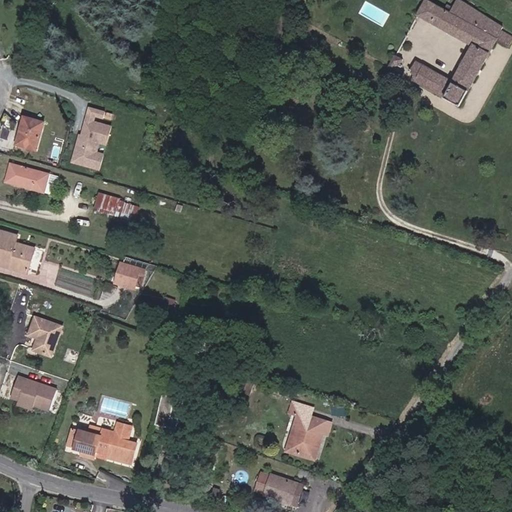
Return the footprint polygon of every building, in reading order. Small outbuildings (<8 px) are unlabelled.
[(450,16),(425,2),(416,18),(469,50),(450,82),(414,63),(408,73),(413,81),(459,107),(497,41),(507,46),(511,38),(492,27),(495,23),(457,3),(450,16)] [(404,59),(397,55),(389,67),(393,70),(394,67),(398,69),(404,59)] [(101,110),(87,106),(86,112),(92,114),(99,116),(101,110)] [(92,114),(86,112),(84,118),(91,120),(92,114)] [(21,140),(40,146),(48,123),(29,117),(21,140)] [(106,135),(109,126),(91,120),(84,118),(80,130),(84,131),(82,135),(77,134),(69,161),(96,168),(101,153),(94,151),(97,141),(99,133),(106,135)] [(106,135),(99,133),(97,141),(103,143),(106,135)] [(39,149),(40,146),(21,140),(21,143),(39,149)] [(40,173),(11,164),(6,180),(36,189),(40,173)] [(98,195),(96,211),(139,217),(141,201),(98,195)] [(0,257),(10,261),(9,267),(29,274),(37,250),(15,243),(18,235),(1,229),(0,232),(0,257)] [(127,262),(101,255),(95,274),(116,280),(119,266),(126,268),(127,262)] [(0,257),(0,264),(9,267),(10,261),(0,257)] [(151,296),(150,307),(177,309),(178,297),(151,296)] [(54,357),(64,327),(36,316),(29,334),(38,337),(43,338),(38,352),(54,357)] [(38,337),(33,350),(38,352),(43,338),(38,337)] [(14,395),(22,398),(23,395),(38,401),(37,404),(52,409),(60,387),(21,374),(14,395)] [(173,409),(179,385),(166,381),(158,418),(175,422),(178,410),(173,409)] [(258,382),(251,381),(249,392),(255,393),(258,382)] [(178,410),(184,386),(179,385),(173,409),(178,410)] [(188,387),(184,386),(178,410),(182,411),(188,387)] [(23,395),(22,398),(21,402),(36,407),(37,404),(38,401),(23,395)] [(316,403),(297,396),(294,406),(302,409),(291,445),(312,452),(320,426),(325,428),(329,429),(332,417),(314,411),(316,403)] [(190,432),(203,435),(206,422),(193,418),(190,432)] [(116,424),(113,435),(130,440),(131,437),(127,428),(116,424)] [(320,426),(312,452),(317,454),(325,428),(320,426)] [(66,449),(73,451),(79,432),(71,430),(66,449)] [(73,451),(95,457),(96,453),(102,432),(94,430),(93,436),(88,435),(79,432),(73,451)] [(126,454),(130,440),(113,435),(102,432),(96,453),(107,456),(106,459),(128,466),(132,456),(126,454)] [(275,471),(265,469),(260,488),(295,497),(300,477),(275,470),(275,471)] [(300,498),(305,478),(300,477),(295,497),(300,498)]
